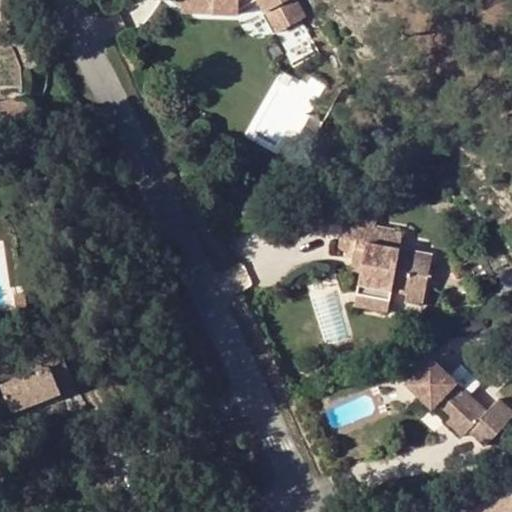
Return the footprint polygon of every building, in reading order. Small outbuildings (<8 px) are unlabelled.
[(309,0),(203,0),(202,15),(232,18),(231,28),(258,31),(259,23),(281,26),(287,39),(295,36),(300,50),(323,41),(309,0)] [(202,15),(200,24),(231,28),(232,18),(202,15)] [(287,39),(303,72),(330,60),(323,41),(300,50),(295,36),(287,39)] [(0,110),(0,125),(21,122),(17,98),(7,100),(9,109),(0,110)] [(337,220),(334,259),(350,259),(348,279),(359,280),(358,302),(392,305),(426,306),(429,253),(395,251),(396,236),(370,234),(370,222),(337,220)] [(23,313),(35,311),(32,291),(20,293),(23,313)] [(392,305),(358,302),(357,315),(392,316),(392,305)] [(52,366),(8,383),(17,407),(68,387),(66,382),(83,375),(69,340),(45,350),(52,366)] [(447,406),(438,414),(455,432),(463,425),(477,441),(510,413),(494,394),(481,406),(431,351),(402,376),(415,390),(424,381),(447,406)] [(511,357),(506,353),(489,370),(504,384),(511,376),(511,357)] [(424,381),(415,390),(438,414),(447,406),(424,381)] [(511,511),(511,488),(510,484),(463,511),(511,511)]
